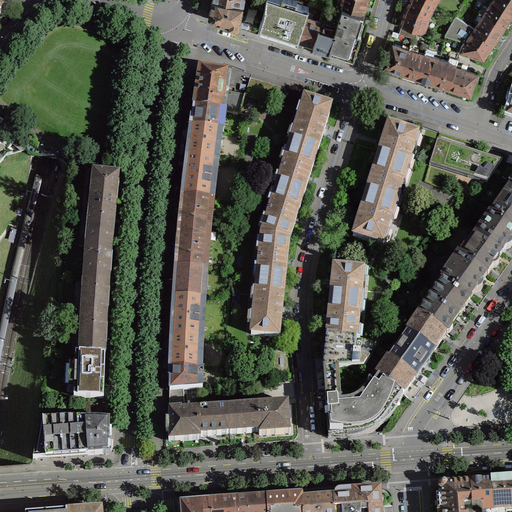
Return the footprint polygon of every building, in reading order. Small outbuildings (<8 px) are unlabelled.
[(216,20),(238,27),(241,14),(237,13),(239,5),(213,0),(212,0),(210,10),(210,11),(209,13),(209,15),(211,19),(215,21),(216,20)] [(266,0),(265,10),(260,24),(268,26),(267,29),(268,29),(273,30),(290,36),(291,34),(298,36),(305,15),(307,10),(308,6),(296,2),(296,0),(266,0)] [(367,0),(343,0),(342,7),(363,14),(364,12),(367,0)] [(405,8),(429,16),(436,3),(431,0),(408,0),(407,4),(405,8)] [(511,12),(492,0),(483,14),(504,27),(505,25),(511,14),(511,12)] [(511,0),(492,0),(511,12),(511,0)] [(361,34),(357,33),(363,14),(342,7),(336,25),(329,49),(334,51),(345,54),(346,52),(354,55),(361,34)] [(402,24),(415,29),(424,31),(429,16),(405,8),(401,20),(400,24),(402,24)] [(474,28),(495,41),(496,39),(504,27),(483,14),(474,28)] [(313,44),(321,20),(305,15),(298,36),(297,39),(300,40),(313,44)] [(487,54),(495,41),(474,28),(455,16),(445,35),(464,41),(461,45),(459,51),(483,59),(487,54)] [(329,49),(336,25),(330,23),(321,20),(313,44),(315,45),(315,47),(320,49),(322,47),(326,48),(329,49)] [(399,32),(413,37),(415,29),(402,24),(399,32)] [(387,55),(383,66),(401,72),(409,48),(393,43),(390,54),(389,56),(387,55)] [(409,48),(401,72),(405,73),(408,74),(408,77),(414,79),(416,77),(417,77),(425,53),(424,53),(409,48)] [(420,78),(432,82),(440,58),(425,53),(417,77),(420,78)] [(445,86),(449,87),(456,66),(457,63),(440,58),(432,82),(434,83),(434,85),(440,87),(442,85),(445,86)] [(477,73),(456,66),(449,87),(454,89),(461,91),(461,94),(467,96),(469,94),(470,94),(475,80),(477,80),(479,74),(477,73)] [(200,69),(194,107),(226,112),(239,114),(245,95),(226,93),(224,92),(227,73),(200,69)] [(280,106),(285,92),(258,83),(250,81),(245,95),(280,106)] [(288,148),(316,157),(323,135),(324,135),(325,132),(326,130),(324,130),(332,106),(305,98),(302,107),(299,106),(296,116),(299,117),(294,130),(292,130),(289,139),(291,140),(289,148),(288,147),(288,148)] [(192,122),(191,127),(223,131),(224,131),(226,112),(194,107),(192,122)] [(0,163),(7,155),(16,153),(10,147),(20,134),(3,120),(0,124),(0,163)] [(376,162),(407,171),(407,169),(410,170),(413,160),(411,159),(414,147),(415,147),(417,148),(420,137),(418,136),(419,134),(388,124),(381,146),(376,162)] [(188,149),(187,158),(219,162),(223,131),(191,127),(188,149)] [(432,157),(457,165),(455,172),(468,177),(469,177),(477,152),(449,144),(437,140),(432,157)] [(316,157),(288,148),(287,151),(285,150),(281,161),(284,162),(279,176),(277,175),(273,186),(276,187),(275,190),(303,199),(308,180),(316,157)] [(219,162),(187,158),(184,184),(183,197),(214,200),(216,188),(215,188),(217,174),(219,162)] [(407,171),(376,162),(369,184),(365,198),(395,208),(396,206),(398,207),(402,197),(399,196),(403,184),(405,184),(409,174),(406,173),(407,171)] [(118,184),(119,175),(96,172),(95,181),(92,180),(90,201),(93,201),(92,209),(93,209),(115,211),(116,203),(117,203),(117,198),(119,184),(118,184)] [(295,223),(303,199),(275,190),(274,193),(271,192),(268,203),(271,204),(266,218),(264,217),(260,228),(263,229),(261,235),(289,240),(295,223)] [(495,218),(511,229),(511,192),(509,197),(505,194),(496,208),(500,210),(495,218)] [(214,200),(183,197),(181,218),(180,228),(211,231),(214,200)] [(395,208),(365,198),(358,220),(353,236),(383,246),(383,245),(386,246),(391,233),(388,232),(391,220),(394,221),(397,211),(395,210),(394,210),(395,208)] [(90,233),(89,245),(112,247),(113,238),(113,239),(114,233),(115,219),(114,219),(115,211),(93,209),(92,221),(88,220),(87,232),(90,233)] [(511,241),(511,240),(511,239),(511,229),(495,218),(493,217),(483,231),(480,228),(475,235),(502,254),(504,251),(505,249),(507,249),(509,248),(510,248),(511,246),(511,245),(511,243),(511,241)] [(177,254),(176,267),(208,269),(209,257),(208,257),(210,243),(211,231),(180,228),(177,254)] [(289,241),(289,240),(261,235),(260,240),(257,240),(256,252),(259,252),(257,266),(255,266),(254,278),(256,278),(256,281),(285,284),(287,265),(289,241)] [(499,259),(502,254),(475,235),(470,242),(474,244),(464,258),(487,275),(491,270),(492,268),(494,268),(496,267),(497,266),(498,265),(499,264),(499,262),(499,260),(499,259)] [(111,255),(112,247),(89,245),(88,257),(85,256),(84,269),(88,269),(87,281),(109,282),(110,274),(111,269),(112,255),(111,255)] [(445,281),(471,299),(474,295),(476,292),(477,291),(479,291),(480,290),(481,289),(482,287),(482,286),(482,284),(482,282),(487,275),(464,258),(458,255),(450,266),(453,269),(445,281)] [(330,301),(363,305),(364,294),(362,294),(363,280),(366,280),(367,270),(364,270),(364,269),(333,266),(332,281),(331,281),(330,284),(330,287),(331,287),(330,301)] [(208,269),(176,267),(175,289),(174,298),(206,300),(208,269)] [(85,305),(84,317),(107,318),(107,310),(108,310),(108,305),(109,291),(109,282),(87,281),(86,293),(82,293),(82,305),(85,305)] [(282,307),(285,284),(256,281),(256,282),(256,290),(253,290),(252,300),(255,300),(253,314),(250,314),(249,324),(252,324),(251,334),(279,337),(282,313),(283,313),(283,311),(283,308),(282,307)] [(467,304),(471,299),(445,281),(433,299),(458,316),(459,316),(462,315),(465,311),(464,309),(464,308),(467,304)] [(206,300),(174,298),(172,324),(172,337),(203,339),(204,326),(204,313),(205,313),(206,300)] [(452,326),(455,320),(458,316),(433,299),(421,316),(422,317),(446,334),(447,333),(449,333),(453,328),(452,326)] [(326,336),(360,339),(361,328),(358,328),(359,315),(362,315),(363,305),(330,301),(328,316),(327,316),(327,319),(327,321),(328,321),(326,336)] [(107,326),(106,326),(107,318),(84,317),(84,329),(80,329),(80,341),(83,341),(83,353),(105,354),(106,346),(106,341),(107,326)] [(410,334),(412,335),(434,351),(437,347),(446,334),(422,317),(410,334)] [(398,355),(393,362),(415,378),(419,372),(434,351),(412,335),(407,342),(404,340),(394,353),(398,355)] [(363,367),(379,341),(360,339),(326,336),(324,359),(322,359),(321,365),(321,368),(323,369),(323,370),(363,367)] [(170,368),(202,369),(203,339),(172,337),(171,359),(170,368)] [(83,353),(75,353),(74,397),(104,398),(104,379),(105,354),(83,353)] [(393,362),(391,361),(379,378),(403,395),(406,392),(415,378),(393,362)] [(385,421),(403,395),(379,378),(363,367),(323,370),(326,407),(328,435),(328,438),(377,435),(374,430),(378,428),(381,425),(385,421)] [(203,369),(202,369),(170,368),(170,385),(170,390),(183,389),(202,388),(203,369)] [(183,389),(170,390),(169,406),(185,405),(183,389)] [(268,408),(257,409),(259,432),(259,435),(291,433),(290,424),(291,424),(291,417),(290,412),(289,412),(288,402),(267,404),(268,408)] [(200,439),(200,436),(198,413),(188,413),(187,408),(169,410),(169,430),(169,438),(168,438),(168,439),(168,440),(169,440),(169,441),(170,441),(171,442),(172,442),(173,441),(200,439)] [(238,410),(228,411),(229,434),(237,434),(259,432),(257,409),(247,409),(247,408),(238,409),(238,410)] [(229,434),(228,411),(217,411),(217,410),(208,411),(208,412),(198,413),(200,436),(207,436),(229,434)] [(44,458),(88,455),(85,420),(68,419),(65,419),(42,421),(40,420),(33,459),(44,458)] [(109,421),(85,420),(88,455),(109,454),(109,439),(109,437),(111,436),(112,430),(109,430),(109,421)] [(511,506),(511,483),(511,479),(497,480),(491,481),(493,511),(501,511),(506,511),(506,507),(511,506)] [(493,511),(491,481),(482,481),(471,482),(472,504),(472,506),(478,505),(482,509),(482,511),(493,511)] [(472,504),(471,482),(444,484),(442,485),(441,486),(440,488),(441,495),(436,496),(437,511),(463,511),(463,505),(472,504)] [(383,511),(383,510),(383,507),(381,507),(380,489),(333,492),(333,511),(383,511)] [(301,495),(302,511),(333,511),(333,492),(312,494),(301,495)] [(266,497),(267,511),(302,511),(301,495),(275,497),(266,497)] [(267,511),(266,497),(246,499),(238,499),(239,511),(267,511)] [(239,511),(238,499),(219,501),(210,501),(210,511),(239,511)] [(210,511),(210,501),(204,502),(181,503),(181,504),(181,511),(210,511)]
